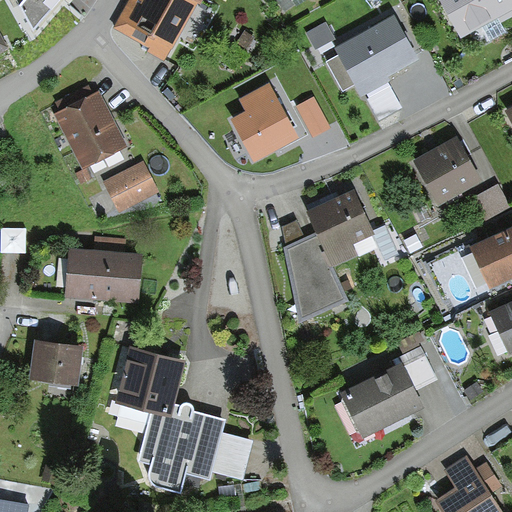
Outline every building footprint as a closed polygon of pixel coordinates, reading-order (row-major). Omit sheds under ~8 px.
[(24,0),(19,6),(33,31),(60,0),(24,0)] [(202,0),(129,0),(114,28),(150,48),(147,52),(164,61),(198,1),(201,3),(202,0)] [(295,5),(291,0),(276,0),(286,12),(295,5)] [(511,0),(439,0),(461,38),(482,27),(511,9),(511,0)] [(511,16),(511,9),(482,27),(490,41),(507,32),(501,22),(511,16)] [(395,15),(335,47),(339,55),(327,61),(343,91),(354,85),(361,97),(390,81),(387,77),(419,59),(395,15)] [(327,22),(306,32),(316,50),(336,39),(327,22)] [(255,37),(244,30),(236,44),(246,51),(255,37)] [(0,32),(0,55),(9,50),(0,32)] [(245,111),(231,119),(254,162),(299,137),(269,83),(239,99),(245,111)] [(55,101),(60,111),(94,94),(89,84),(55,101)] [(60,111),(55,114),(83,170),(128,147),(100,91),(94,94),(60,111)] [(314,96),(296,106),(313,138),(331,128),(314,96)] [(457,136),(413,160),(438,207),(483,182),(457,136)] [(160,192),(144,160),(103,182),(119,213),(160,192)] [(0,187),(8,183),(0,167),(0,187)] [(498,184),(474,196),(486,222),(511,211),(498,184)] [(355,189),(307,211),(316,233),(305,238),(286,246),(284,247),(298,324),(349,301),(332,266),(359,256),(353,244),(374,236),(375,235),(373,231),(355,189)] [(282,226),(286,246),(305,238),(297,220),(282,226)] [(386,225),(373,231),(375,235),(374,236),(385,260),(399,254),(386,225)] [(511,226),(469,246),(489,289),(511,278),(511,226)] [(138,251),(68,245),(64,294),(134,300),(138,251)] [(511,300),(489,312),(510,355),(511,354),(511,300)] [(397,343),(404,355),(421,346),(419,342),(424,340),(420,331),(397,343)] [(84,346),(35,340),(29,380),(78,386),(84,346)] [(186,361),(130,346),(115,404),(151,413),(171,418),(175,405),(186,361)] [(400,357),(403,362),(417,391),(438,380),(421,346),(404,355),(400,357)] [(403,362),(340,393),(363,438),(425,408),(417,391),(403,362)] [(484,391),(476,382),(464,391),(471,400),(484,391)] [(181,406),(175,405),(171,418),(151,413),(138,461),(151,465),(148,474),(148,477),(149,479),(150,483),(152,485),(155,487),(181,494),(185,474),(210,480),(212,472),(222,432),(226,419),(193,411),(194,410),(194,407),(192,405),(191,404),(189,403),(186,402),(184,403),(182,404),(181,406)] [(253,440),(222,432),(212,472),(244,480),(253,440)] [(467,455),(444,470),(455,488),(435,501),(441,511),(503,511),(492,494),(503,486),(487,462),(476,469),(467,455)] [(28,511),(30,504),(0,499),(0,511),(28,511)]
